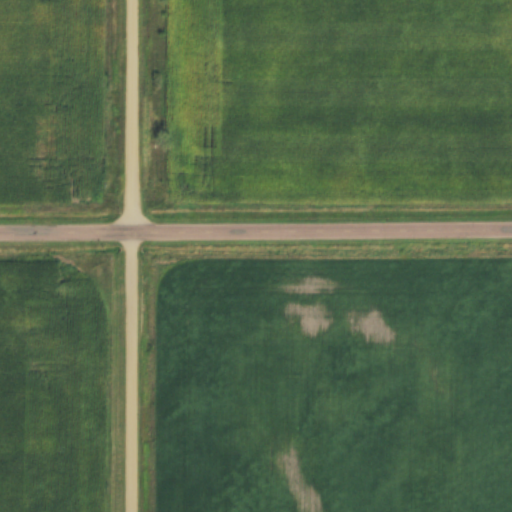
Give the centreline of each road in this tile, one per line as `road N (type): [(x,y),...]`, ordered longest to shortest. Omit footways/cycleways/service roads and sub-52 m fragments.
road 1 (secondary): [(511,231),(0,233)]
road 2 (residential): [(131,511),(131,0)]
